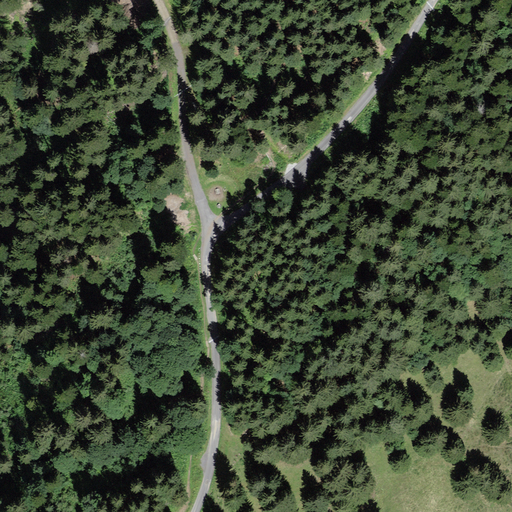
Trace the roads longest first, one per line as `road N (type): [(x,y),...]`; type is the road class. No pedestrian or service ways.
road 1 (unclassified): [(434,0),(337,131),(207,246),(216,416),(196,511)]
road 2 (track): [(158,0),(176,44),(188,146),(213,236)]
